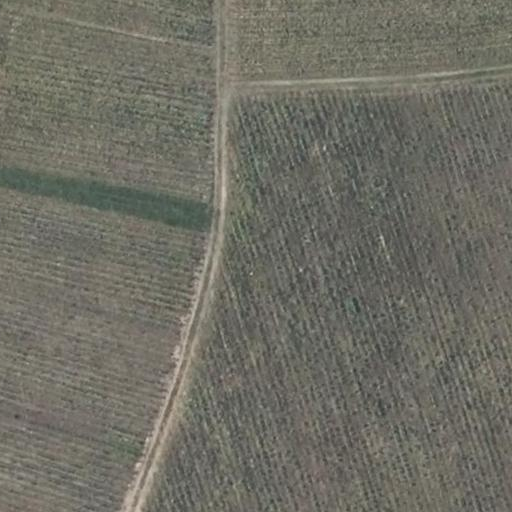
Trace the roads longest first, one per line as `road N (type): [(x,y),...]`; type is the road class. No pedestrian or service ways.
road 1 (track): [(225,0),(215,247),(135,511)]
road 2 (track): [(224,95),(511,77)]
